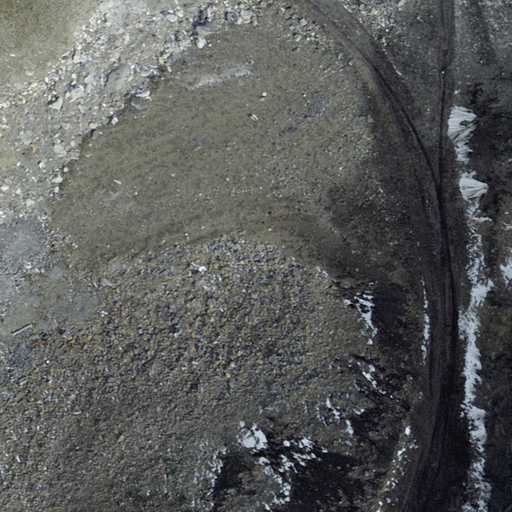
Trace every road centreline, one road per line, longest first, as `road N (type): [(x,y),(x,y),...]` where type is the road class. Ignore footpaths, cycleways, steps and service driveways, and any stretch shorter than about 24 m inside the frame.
road 1 (track): [(426,511),(474,352),(438,168),(443,0)]
road 2 (track): [(312,0),(370,48),(438,168)]
